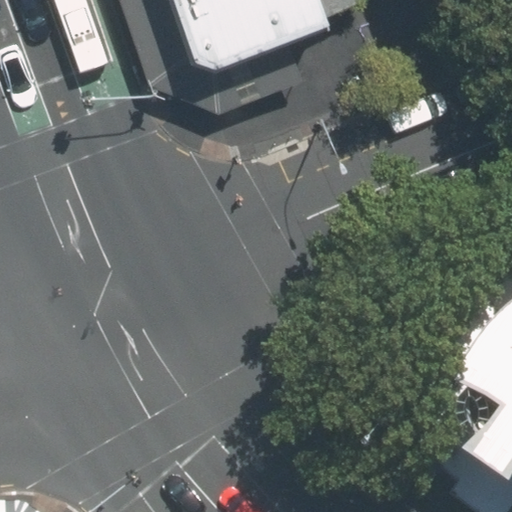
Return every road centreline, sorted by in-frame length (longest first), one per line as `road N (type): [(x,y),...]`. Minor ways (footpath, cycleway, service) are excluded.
road 1 (tertiary): [(103,300),(511,138)]
road 2 (secondary): [(0,9),(103,300)]
road 3 (secondary): [(103,300),(169,424),(254,511)]
